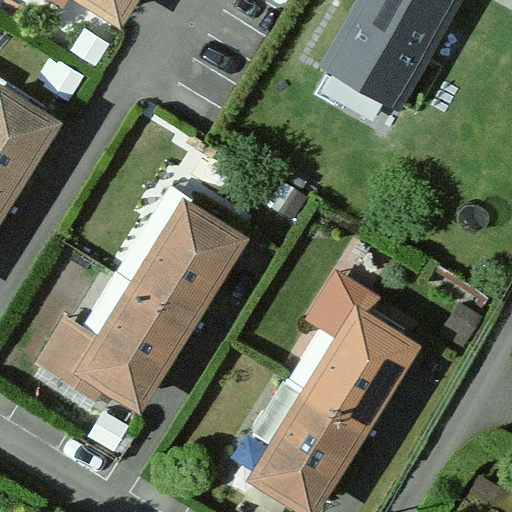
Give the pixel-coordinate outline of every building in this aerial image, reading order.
[(89,0),(116,17),(126,0),(89,0)] [(357,0),(320,65),(402,111),(465,1),(462,0),(357,0)] [(0,75),(0,205),(58,112),(0,75)] [(180,187),(124,276),(191,316),(246,228),(180,187)] [(331,331),(300,381),(367,422),(420,336),(375,308),(382,295),(335,266),(305,315),(331,331)] [(135,404),(191,316),(124,276),(91,329),(64,312),(34,359),(94,396),(102,383),(135,404)] [(307,511),(311,511),(367,422),(300,381),(243,472),(307,511)] [(511,511),(511,489),(478,470),(454,511),(511,511)]
